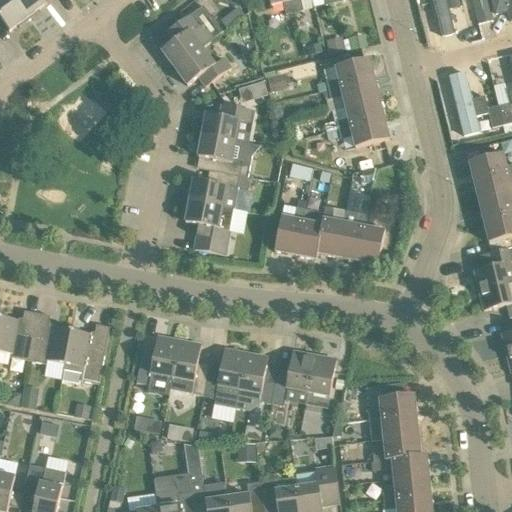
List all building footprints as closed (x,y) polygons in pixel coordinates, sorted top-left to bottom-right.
[(9,33),(10,34),(18,28),(20,30),(31,22),(13,0),(0,0),(0,18),(10,32),(9,33)] [(41,0),(13,0),(31,22),(41,14),(40,12),(48,6),(47,5),(46,6),(41,0)] [(287,18),(295,16),(291,0),(269,0),(272,9),(284,6),(287,18)] [(306,0),(291,0),(295,16),(304,13),(301,1),(306,0)] [(416,0),(429,50),(432,51),(437,52),(440,53),(443,53),(483,43),(472,0),(416,0)] [(511,0),(472,0),(483,43),(511,35),(511,0)] [(205,8),(192,17),(172,31),(179,41),(163,54),(176,71),(203,51),(212,44),(225,34),(205,8)] [(230,16),(236,24),(245,17),(239,9),(230,16)] [(365,36),(348,40),(351,52),(367,48),(365,36)] [(345,53),(342,39),(327,42),(330,56),(345,53)] [(307,48),(309,57),(323,54),(321,45),(307,48)] [(203,51),(176,71),(189,89),(205,76),(212,86),(232,72),(224,62),(216,68),(203,51)] [(370,62),(336,70),(324,73),(327,85),(328,92),(329,94),(376,82),(370,62)] [(268,80),(267,80),(271,94),(287,90),(284,76),(276,78),(268,80)] [(482,136),(466,76),(450,80),(466,140),(482,136)] [(380,102),(376,82),(329,94),(331,102),(343,99),(346,111),(380,102)] [(324,93),(328,92),(327,85),(317,87),(319,95),(320,94),(324,93)] [(349,122),(336,125),(339,133),(385,121),(380,102),(346,111),(349,122)] [(278,123),(283,121),(286,121),(281,103),(274,105),(278,123)] [(499,109),(504,129),(511,127),(511,114),(510,106),(499,109)] [(207,117),(203,138),(247,147),(251,126),(253,114),(230,109),(227,121),(207,117)] [(488,112),(489,117),(493,132),(504,129),(499,109),(488,112)] [(339,133),(341,142),(353,139),(356,151),(390,143),(385,121),(339,133)] [(298,144),(298,143),(294,129),(293,125),(286,127),(291,146),(298,144)] [(138,143),(149,145),(151,131),(141,129),(138,143)] [(338,140),(337,133),(327,135),(327,136),(328,142),(338,140)] [(219,164),(217,176),(249,181),(253,159),(245,156),(247,147),(203,138),(199,160),(219,164)] [(504,156),(470,165),(475,186),(511,176),(511,167),(507,168),(504,156)] [(313,172),(293,167),(290,178),(310,184),(313,172)] [(353,177),(352,181),(357,180),(358,185),(360,185),(373,183),(373,182),(375,172),(353,176),(353,177)] [(332,176),(322,174),(321,179),(330,182),(332,176)] [(252,182),(249,181),(217,176),(215,187),(194,183),(190,204),(234,213),(238,191),(249,193),(252,182)] [(511,176),(475,186),(480,206),(511,197),(511,188),(511,186),(511,185),(511,176)] [(511,197),(480,206),(485,225),(511,218),(511,197)] [(186,226),(207,230),(205,241),(198,239),(195,253),(225,259),(230,234),(234,213),(190,204),(186,226)] [(276,254),(296,259),(306,212),(297,210),(294,222),(282,220),(276,254)] [(317,257),(319,257),(338,261),(345,226),(333,224),(335,212),(326,210),(325,216),(317,257)] [(317,263),(319,257),(317,257),(325,216),(306,212),(296,259),(317,263)] [(347,214),(345,226),(338,261),(358,265),(367,218),(347,214)] [(367,218),(358,265),(379,269),(386,234),(373,232),(376,220),(367,218)] [(511,218),(485,225),(490,246),(511,240),(511,218)] [(511,240),(490,246),(492,256),(511,251),(511,240)] [(479,294),(511,285),(511,251),(492,256),(491,257),(494,269),(475,274),(479,294)] [(511,319),(511,285),(479,294),(484,314),(507,309),(510,320),(511,319)] [(11,360),(29,364),(38,316),(25,314),(23,324),(1,319),(0,322),(0,364),(10,366),(11,360)] [(66,367),(72,333),(49,329),(51,319),(38,316),(29,364),(47,367),(48,363),(66,367)] [(95,338),(72,333),(66,367),(63,383),(77,386),(81,384),(100,388),(111,330),(97,328),(95,338)] [(511,334),(502,337),(507,357),(511,355),(511,334)] [(152,377),(173,381),(180,344),(158,340),(155,357),(143,355),(137,386),(150,389),(152,377)] [(171,393),(204,399),(210,367),(199,365),(202,348),(180,344),(173,381),(171,393)] [(238,406),(241,393),(247,356),(225,352),(222,369),(210,367),(204,399),(217,402),(238,406)] [(283,410),(287,391),(308,396),(315,359),(294,355),(290,375),(279,373),(272,407),(283,410)] [(238,406),(255,409),(260,405),(262,406),(272,407),(279,373),(267,371),(269,361),(247,356),(241,393),(238,406)] [(315,359),(308,396),(330,400),(337,363),(315,359)] [(343,392),(345,383),(337,381),(335,390),(343,392)] [(367,391),(370,424),(417,419),(415,398),(405,399),(403,387),(367,391)] [(20,409),(36,412),(39,396),(23,393),(20,409)] [(6,406),(19,409),(21,396),(14,394),(8,399),(6,406)] [(74,419),(88,422),(91,408),(77,406),(74,419)] [(332,427),(331,408),(305,409),(306,428),(332,427)] [(233,421),(233,409),(211,409),(210,421),(233,421)] [(419,439),(417,419),(370,424),(370,433),(382,432),(383,443),(384,443),(419,439)] [(156,422),(153,436),(160,437),(163,424),(156,422)] [(43,423),(41,436),(57,439),(60,426),(43,423)] [(342,424),(337,424),(334,439),(343,438),(342,424)] [(271,426),(269,439),(283,440),(283,433),(278,426),(271,426)] [(200,434),(198,444),(214,446),(215,436),(200,434)] [(384,454),(373,456),(373,464),(380,464),(421,459),(421,458),(419,439),(384,443),(383,443),(384,454)] [(325,451),(334,450),(333,440),(324,440),(325,451)] [(160,443),(151,444),(152,455),(162,453),(160,443)] [(238,465),(256,465),(255,446),(238,446),(238,465)] [(198,449),(185,447),(187,465),(200,463),(198,449)] [(421,459),(380,464),(382,472),(393,472),(394,483),(429,479),(427,458),(421,458),(421,459)] [(380,464),(374,464),(373,464),(371,465),(372,473),(382,472),(380,464)] [(322,511),(323,509),(340,507),(341,507),(336,469),(316,472),(318,488),(297,491),(300,511),(322,511)] [(21,511),(24,497),(12,495),(16,480),(0,476),(0,511),(8,511),(9,509),(21,511)] [(159,511),(158,511),(194,511),(189,479),(189,477),(155,482),(159,511)] [(204,486),(202,477),(189,479),(194,511),(229,511),(228,501),(225,483),(204,486)] [(432,499),(429,479),(394,483),(396,494),(383,495),(384,504),(432,499)] [(300,511),(297,491),(296,480),(261,485),(265,511),(300,511)] [(21,511),(20,511),(57,511),(63,490),(27,482),(24,497),(21,511)] [(265,511),(261,485),(249,487),(250,498),(228,501),(229,511),(265,511)] [(122,506),(126,490),(114,488),(110,503),(111,504),(122,506)] [(432,511),(432,499),(384,504),(385,511),(395,511),(398,511),(397,511),(432,511)] [(120,511),(122,506),(110,503),(108,511),(120,511)]
